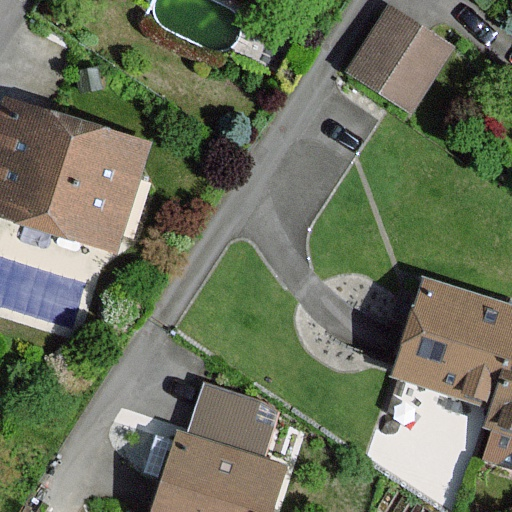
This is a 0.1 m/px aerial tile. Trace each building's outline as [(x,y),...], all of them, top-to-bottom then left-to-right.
[(459,51),(393,11),(352,80),(417,120),(459,51)] [(145,144),(7,101),(0,122),(0,212),(112,247),(145,144)] [(511,308),(426,283),(397,379),(497,408),(511,358),(511,308)] [(511,432),(511,358),(497,408),(492,427),(511,432)] [(264,408),(202,390),(187,439),(175,435),(151,511),(270,511),(283,469),(262,463),(272,431),(258,427),(264,408)]
